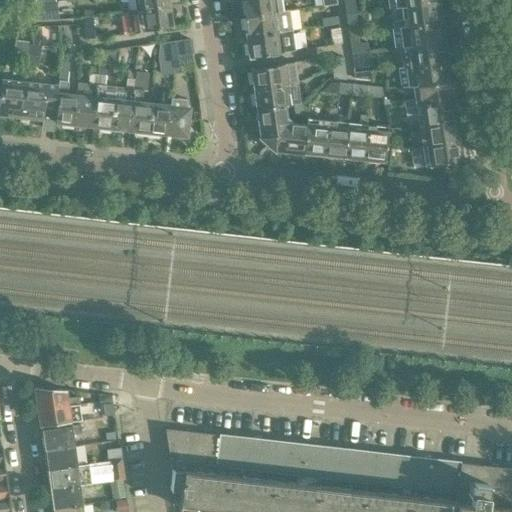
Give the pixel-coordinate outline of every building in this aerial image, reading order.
[(133,0),(135,10),(168,5),(167,0),(133,0)] [(239,0),(242,17),(282,11),(280,0),(239,0)] [(354,0),(342,0),(345,14),(355,12),(356,12),(354,0)] [(393,28),(404,26),(440,21),(437,2),(401,7),(403,19),(392,21),(393,28)] [(168,5),(135,10),(125,11),(128,32),(171,26),(168,5)] [(242,17),(245,36),(289,30),(291,30),(288,10),(282,11),(242,17)] [(355,12),(345,14),(347,28),(357,26),(356,18),(355,12)] [(339,25),(337,16),(321,18),(322,28),(339,25)] [(396,48),(407,46),(443,41),(440,21),(404,26),(393,28),(396,48)] [(289,30),(245,36),(248,57),(292,51),(289,30)] [(358,44),(357,36),(348,37),(350,55),(365,53),(367,52),(366,43),(358,44)] [(174,42),(176,55),(191,53),(189,39),(174,42)] [(402,67),(410,66),(446,61),(443,41),(407,46),(409,59),(401,60),(402,67)] [(158,56),(159,64),(169,63),(170,73),(178,71),(176,55),(174,42),(159,44),(158,56)] [(365,53),(350,55),(353,69),(367,67),(365,53)] [(342,57),(329,58),(332,79),(346,80),(342,57)] [(401,87),(413,86),(449,80),(446,61),(410,66),(402,67),(398,67),(401,87)] [(250,68),(253,89),(296,83),(296,82),(293,62),(250,68)] [(169,63),(159,64),(160,74),(170,73),(169,63)] [(122,129),(128,130),(135,72),(135,71),(127,70),(126,79),(125,79),(124,89),(114,88),(109,131),(121,132),(122,129)] [(61,125),(72,127),(76,96),(65,95),(67,72),(59,71),(54,122),(61,123),(61,125)] [(371,71),(353,73),(354,79),(370,82),(371,71)] [(135,133),(146,134),(150,104),(140,103),(141,90),(146,91),(148,73),(135,72),(128,130),(135,131),(135,133)] [(85,125),(91,126),(97,75),(89,74),(87,85),(86,97),(76,96),(72,127),(84,128),(85,125)] [(98,129),(109,131),(114,88),(104,87),(105,76),(97,75),(91,126),(98,127),(98,129)] [(0,116),(19,118),(23,83),(0,80),(0,116)] [(404,107),(416,105),(451,100),(449,80),(413,86),(415,99),(403,100),(404,107)] [(253,89),(256,108),(301,102),(301,101),(299,102),(296,82),(296,83),(253,89)] [(23,83),(19,118),(42,121),(43,111),(54,112),(57,86),(23,83)] [(367,86),(352,84),(351,96),(366,97),(367,86)] [(381,88),(367,86),(366,97),(382,99),(381,88)] [(159,133),(165,134),(169,94),(161,93),(160,105),(150,104),(146,134),(158,136),(159,133)] [(169,94),(165,134),(175,135),(174,137),(185,138),(187,138),(188,138),(189,137),(190,136),(191,134),(191,133),(191,132),(191,131),(191,130),(190,128),(189,127),(187,126),(186,126),(188,108),(183,107),(184,100),(170,98),(170,94),(169,94)] [(416,105),(418,125),(454,120),(451,100),(416,105)] [(258,137),(266,145),(302,106),(301,102),(256,108),(260,136),(258,137)] [(275,150),(303,153),(306,119),(308,106),(302,106),(266,145),(274,151),(275,150)] [(342,157),(362,159),(366,126),(367,116),(360,115),(359,125),(346,123),(342,157)] [(303,153),(323,155),(326,121),(306,119),(303,153)] [(418,125),(421,145),(457,140),(454,120),(418,125)] [(323,155),(342,157),(346,123),(326,121),(323,155)] [(366,126),(362,159),(383,162),(386,128),(366,126)] [(457,140),(421,145),(424,166),(445,163),(445,164),(446,165),(447,167),(448,168),(449,169),(450,169),(452,169),(453,170),(454,169),(456,169),(457,168),(458,167),(459,166),(460,165),(460,163),(460,162),(460,161),(457,140)] [(33,390),(36,407),(66,403),(66,406),(77,404),(76,397),(65,399),(64,390),(37,387),(33,390)] [(66,403),(36,407),(38,426),(68,422),(67,413),(78,411),(77,404),(66,406),(66,403)] [(39,430),(41,450),(72,446),(71,435),(80,434),(79,424),(39,430)] [(171,472),(174,490),(173,500),(178,501),(177,507),(224,511),(511,511),(511,477),(510,469),(481,465),(480,474),(460,471),(461,463),(164,429),(170,469),(171,469),(171,472)] [(41,450),(44,469),(75,465),(72,446),(41,450)] [(44,469),(47,489),(78,485),(89,483),(87,464),(75,465),(44,469)] [(47,489),(49,509),(80,504),(78,485),(47,489)] [(0,498),(0,511),(9,511),(7,497),(0,498)]
